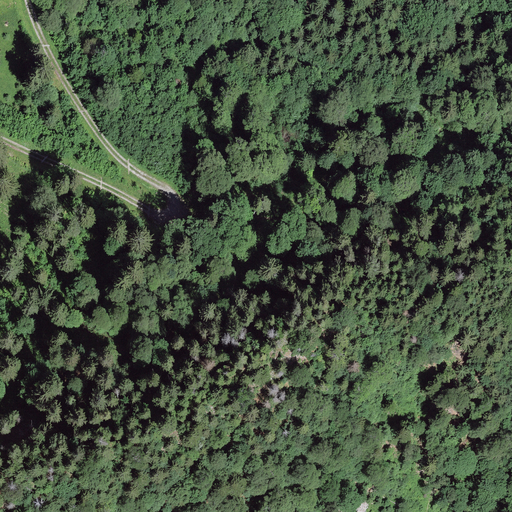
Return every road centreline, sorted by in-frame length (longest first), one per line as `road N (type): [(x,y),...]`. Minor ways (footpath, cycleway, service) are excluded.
road 1 (track): [(27,0),(42,45),(82,113),(114,156),(178,199),(176,220)]
road 2 (track): [(176,220),(0,139)]
